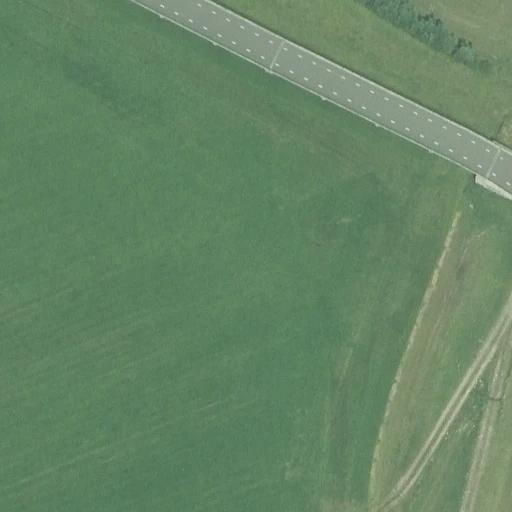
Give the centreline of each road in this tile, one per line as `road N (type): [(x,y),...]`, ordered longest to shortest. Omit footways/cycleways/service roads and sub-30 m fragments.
road 1 (tertiary): [(153,0),(511,177)]
road 2 (track): [(511,304),(381,511)]
